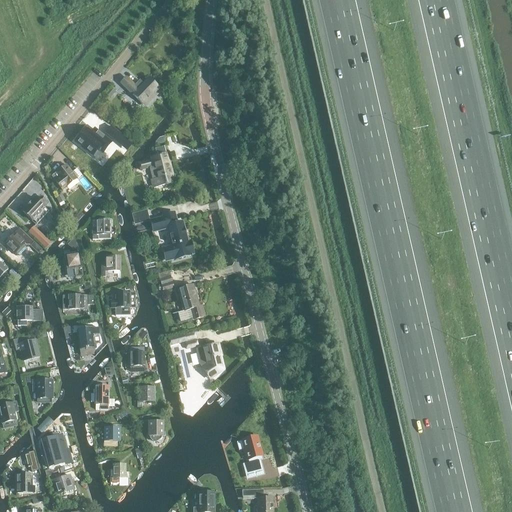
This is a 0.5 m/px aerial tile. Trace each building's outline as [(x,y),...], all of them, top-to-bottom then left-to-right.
[(155,98),(161,91),(149,79),(143,85),(140,81),(134,87),(126,78),(121,83),(143,105),(152,95),(155,98)] [(116,91),(110,87),(104,95),(109,99),(116,91)] [(111,127),(105,134),(120,146),(126,139),(111,127)] [(99,152),(100,152),(103,154),(103,153),(111,143),(94,130),(91,134),(85,129),(75,142),(93,156),(97,151),(99,152)] [(155,150),(156,156),(151,158),(152,161),(139,164),(141,170),(153,167),(155,173),(152,174),(154,180),(152,181),(154,188),(174,183),(171,173),(172,172),(167,154),(166,154),(164,148),(155,150)] [(55,174),(52,177),(54,181),(62,192),(78,180),(77,179),(82,176),(77,169),(72,173),(66,165),(56,174),(55,174)] [(54,198),(58,205),(63,202),(60,195),(54,198)] [(22,213),(32,221),(33,220),(38,225),(49,213),(44,209),(45,208),(42,205),(45,202),(41,198),(38,202),(35,199),(22,213)] [(150,224),(152,230),(154,230),(155,232),(168,228),(173,247),(170,248),(173,259),(193,254),(190,243),(187,243),(184,229),(183,229),(182,225),(179,226),(178,224),(180,223),(179,216),(176,217),(175,214),(152,221),(153,223),(150,224)] [(110,240),(110,235),(110,221),(96,221),(96,229),(93,229),(93,240),(110,240)] [(33,242),(20,229),(4,245),(15,255),(16,254),(18,256),(19,256),(27,248),(27,246),(29,246),(33,242)] [(70,250),(65,251),(68,278),(76,277),(77,284),(84,283),(80,253),(71,254),(70,250)] [(120,272),(120,258),(106,258),(106,266),(102,266),(102,272),(120,272)] [(9,275),(18,283),(22,279),(13,271),(9,275)] [(168,272),(162,274),(164,279),(159,280),(163,293),(174,289),(168,272)] [(193,286),(178,290),(184,312),(178,314),(180,322),(192,318),(193,321),(205,318),(202,307),(199,308),(193,286)] [(115,303),(112,303),(112,309),(116,309),(116,314),(129,314),(129,309),(135,309),(135,295),(129,295),(115,295),(115,303)] [(69,297),(62,297),(63,310),(69,310),(84,310),(87,310),(87,306),(93,306),(93,297),(87,297),(69,297)] [(17,308),(17,322),(17,327),(27,327),(27,322),(31,322),(31,308),(17,308)] [(79,350),(94,348),(92,334),(99,334),(99,328),(77,330),(79,350)] [(142,331),(137,337),(142,341),(147,334),(142,331)] [(182,337),(184,343),(195,340),(194,333),(182,337)] [(34,341),(19,345),(24,362),(39,357),(34,341)] [(184,345),(186,351),(198,348),(196,341),(184,345)] [(201,348),(196,350),(197,355),(199,365),(202,369),(209,380),(222,371),(218,352),(219,352),(217,345),(201,348)] [(130,362),(126,362),(126,367),(130,367),(130,372),(144,372),(144,367),(144,353),(130,353),(130,362)] [(51,400),(51,396),(51,382),(37,382),(37,386),(33,386),(33,392),(36,392),(36,400),(51,400)] [(96,388),(95,411),(107,411),(108,388),(96,388)] [(154,402),(154,388),(140,388),(140,402),(154,402)] [(0,419),(1,420),(2,423),(15,421),(13,408),(17,407),(16,402),(0,405),(0,419)] [(149,437),(150,437),(153,442),(162,437),(163,437),(163,423),(149,423),(149,437)] [(120,442),(120,428),(104,428),(104,442),(120,442)] [(41,442),(48,469),(49,468),(48,467),(60,464),(59,463),(70,461),(68,454),(63,436),(41,442)] [(245,474),(263,469),(260,457),(262,457),(256,437),(243,441),(249,463),(242,465),(245,474)] [(27,455),(23,455),(26,468),(29,467),(30,472),(37,471),(32,452),(27,453),(27,455)] [(129,479),(129,474),(125,474),(125,465),(113,465),(113,479),(110,479),(110,484),(112,484),(117,484),(119,484),(119,479),(129,479)] [(32,475),(17,475),(17,494),(32,494),(32,475)] [(58,495),(72,491),(70,483),(71,482),(69,477),(56,481),(57,484),(55,485),(58,495)] [(257,511),(272,511),(272,498),(263,499),(263,490),(242,491),(242,497),(257,496),(257,511)] [(193,509),(193,511),(214,511),(214,494),(198,494),(198,509),(193,509)]
